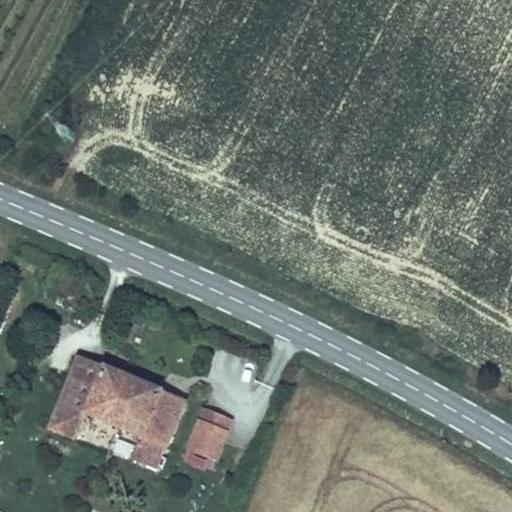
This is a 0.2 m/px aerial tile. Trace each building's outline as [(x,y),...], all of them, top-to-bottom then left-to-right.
[(64,311),(76,281),(55,272),(42,302),(64,311)] [(79,361),(47,430),(69,442),(84,415),(112,428),(118,413),(112,410),(127,376),(108,367),(105,372),(79,361)] [(160,395),(161,391),(127,376),(112,410),(118,413),(112,428),(137,439),(128,459),(152,470),(182,405),(160,395)] [(0,457),(9,461),(28,411),(8,403),(0,423),(0,457)] [(228,435),(234,423),(208,411),(205,417),(213,420),(210,427),(228,435)] [(215,463),(228,435),(210,427),(196,421),(183,449),(215,463)]
